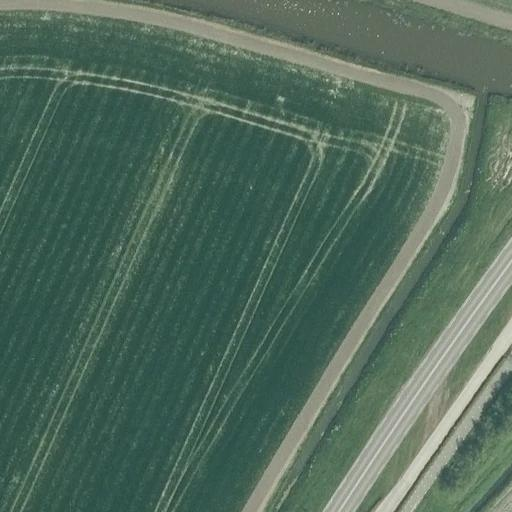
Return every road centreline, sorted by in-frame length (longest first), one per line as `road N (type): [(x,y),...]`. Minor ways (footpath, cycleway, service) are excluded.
road 1 (primary): [(338,511),(511,262)]
road 2 (unclassified): [(384,511),(511,331)]
